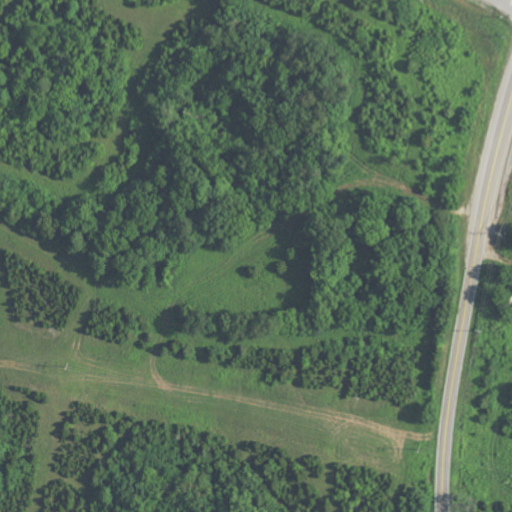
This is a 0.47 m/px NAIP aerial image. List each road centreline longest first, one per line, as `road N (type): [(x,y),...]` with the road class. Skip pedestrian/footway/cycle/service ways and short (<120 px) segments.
road 1 (secondary): [(443,511),(448,410),(482,219)]
road 2 (secondary): [(482,219),(511,102)]
